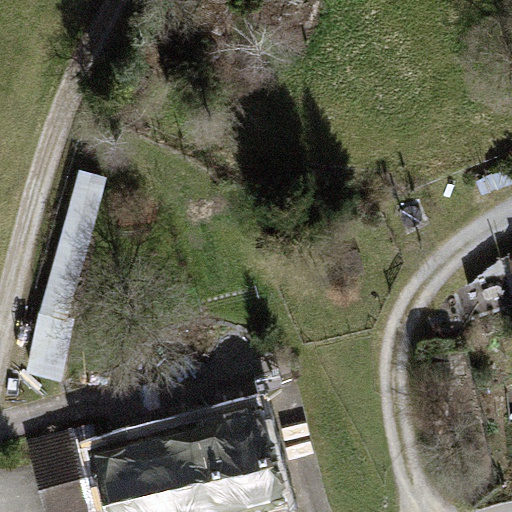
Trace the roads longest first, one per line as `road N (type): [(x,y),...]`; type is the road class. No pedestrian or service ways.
road 1 (track): [(114,0),(47,159),(0,332)]
road 2 (unknown): [(420,511),(394,347),(407,304),(455,251),(511,216)]
